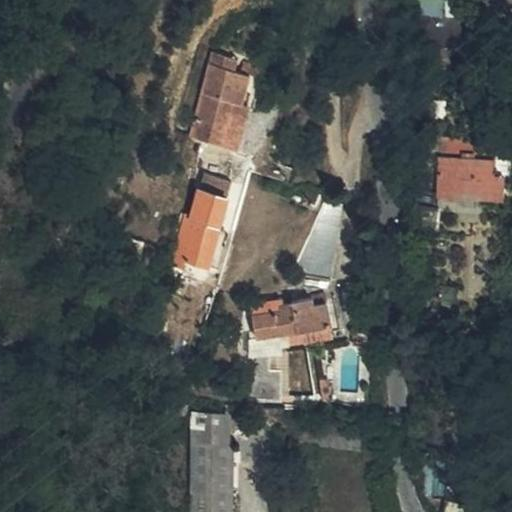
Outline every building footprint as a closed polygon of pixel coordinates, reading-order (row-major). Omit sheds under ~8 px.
[(236,153),(243,124),(255,82),(213,71),(194,142),(206,145),(236,153)] [(509,199),(509,178),(500,178),(499,161),(478,160),(478,164),(443,164),(442,198),(509,199)] [(204,177),(193,219),(199,221),(222,226),(232,185),(204,177)] [(334,280),(346,197),(330,193),(296,277),(334,280)] [(191,218),(190,226),(197,228),(199,221),(193,219),(191,218)] [(187,264),(210,270),(222,226),(199,221),(197,228),(187,264)] [(332,323),(329,302),(318,304),(316,298),(296,301),(297,305),(285,306),(284,312),(283,334),(332,323)] [(281,366),(283,334),(284,312),(256,317),(260,339),(249,342),(252,357),(262,357),(259,394),(293,397),(294,367),(281,366)] [(252,328),(252,315),(238,314),(238,327),(252,328)] [(375,442),(376,429),(371,429),(369,413),(315,409),(314,439),(375,442)] [(233,511),(234,413),(194,413),(193,511),(233,511)]
